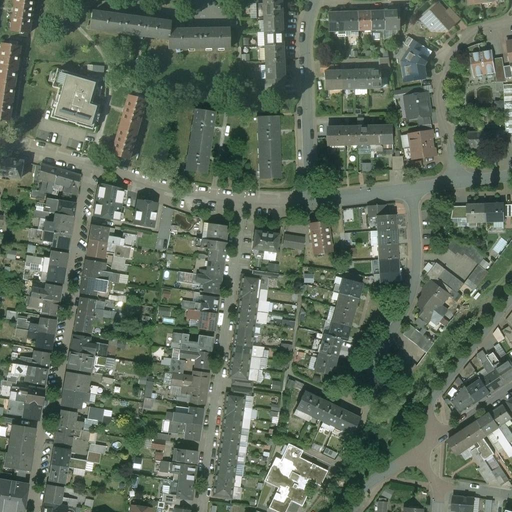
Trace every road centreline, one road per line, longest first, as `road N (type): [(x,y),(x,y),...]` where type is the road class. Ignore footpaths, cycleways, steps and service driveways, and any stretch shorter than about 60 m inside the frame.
road 1 (residential): [(34,511),(92,166)]
road 2 (residential): [(201,511),(241,201)]
road 3 (residential): [(411,189),(411,296),(373,365),(377,403),(365,421)]
road 4 (residential): [(314,0),(305,30),(310,201)]
road 5 (residential): [(456,183),(446,62),(469,35),(511,22)]
road 6 (residential): [(439,432),(430,417),(435,395),(511,297)]
road 7 (residential): [(92,166),(241,201)]
